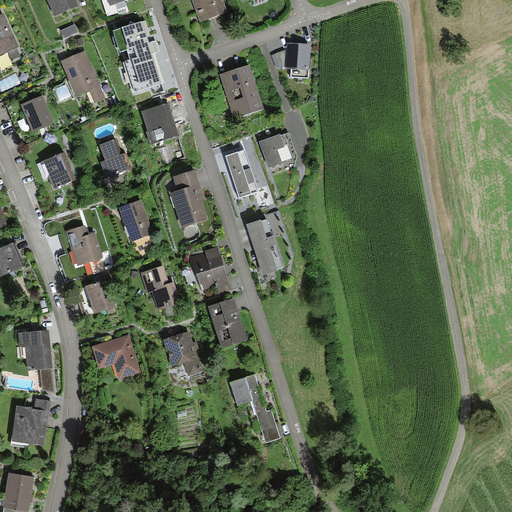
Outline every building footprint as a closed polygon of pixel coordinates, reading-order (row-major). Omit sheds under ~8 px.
[(76,0),(47,0),(54,15),(78,5),(76,0)] [(226,13),(221,0),(191,0),(199,22),(220,15),(226,13)] [(0,54),(18,47),(3,15),(0,16),(0,54)] [(146,20),(113,31),(120,52),(127,50),(130,59),(122,61),(132,93),(163,83),(153,54),(161,52),(157,40),(153,41),(146,20)] [(78,32),(75,24),(62,30),(65,38),(78,32)] [(308,70),(310,46),(298,45),(287,44),(287,50),(286,67),(286,69),(308,70)] [(286,67),(287,50),(271,56),(275,68),(286,67)] [(84,53),(63,62),(78,95),(88,91),(93,102),(104,98),(91,68),(84,53)] [(239,69),(220,75),(234,118),(264,109),(250,65),(239,69)] [(35,100),(22,106),(34,131),(54,121),(42,97),(35,100)] [(173,120),(168,104),(143,111),(151,142),(177,135),(173,120)] [(269,140),(259,143),(269,169),(282,164),(293,160),(284,134),(269,140)] [(120,156),(114,141),(101,146),(107,161),(102,163),(108,178),(122,172),(132,168),(126,154),(120,156)] [(245,151),(226,157),(231,172),(239,198),(258,192),(245,151)] [(61,155),(44,162),(54,187),(71,180),(69,177),(61,155)] [(202,194),(194,171),(175,178),(180,192),(172,194),(183,227),(206,219),(200,199),(203,198),(202,194)] [(153,232),(141,200),(121,208),(133,240),(153,232)] [(267,219),(248,225),(263,272),(282,266),(267,219)] [(85,227),(68,232),(78,264),(102,257),(95,233),(88,236),(85,227)] [(0,276),(22,268),(13,245),(0,249),(0,276)] [(217,249),(192,258),(204,291),(217,286),(220,294),(231,290),(224,270),(217,249)] [(161,268),(141,274),(147,293),(152,291),(158,310),(169,306),(179,303),(172,283),(167,284),(161,268)] [(106,282),(85,288),(90,303),(93,314),(114,307),(106,282)] [(237,312),(233,300),(209,308),(223,349),(247,341),(237,312)] [(48,343),(47,331),(19,334),(20,348),(26,347),(29,371),(40,370),(42,391),(55,393),(48,343)] [(189,334),(165,341),(173,367),(184,363),(189,376),(201,372),(195,352),(199,351),(196,342),(192,344),(189,334)] [(138,372),(127,337),(116,340),(92,348),(99,369),(114,364),(118,378),(138,372)] [(254,375),(231,383),(239,404),(252,400),(266,442),(280,437),(270,409),(266,410),(258,385),(254,375)] [(47,420),(49,402),(36,400),(34,409),(17,407),(12,442),(43,446),(47,420)] [(28,511),(31,499),(34,477),(10,473),(3,511),(28,511)]
